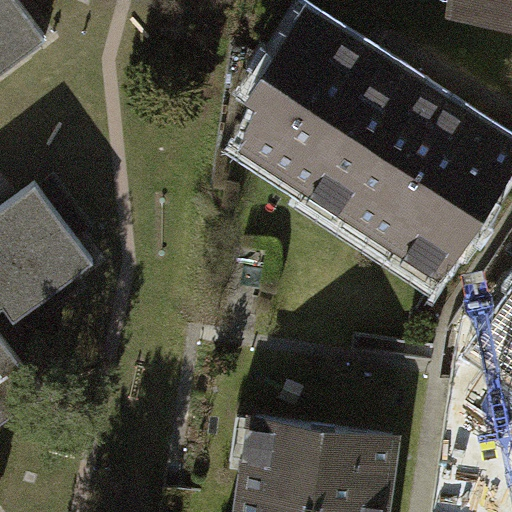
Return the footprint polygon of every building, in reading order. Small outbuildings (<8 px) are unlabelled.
[(0,0),(0,89),(46,56),(5,0),(0,0)] [(511,0),(457,0),(455,27),(511,33),(511,0)] [(511,135),(321,14),(233,152),(439,283),(511,168),(511,135)] [(0,429),(41,399),(0,342),(0,308),(2,307),(14,324),(92,268),(35,190),(0,215),(0,429)] [(511,293),(473,352),(511,378),(511,293)] [(393,511),(404,430),(245,410),(231,511),(393,511)]
